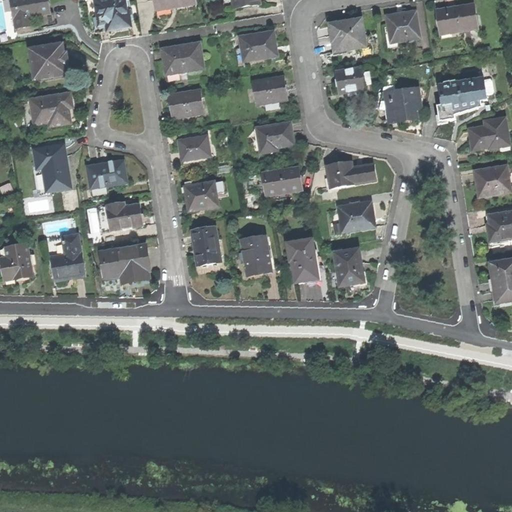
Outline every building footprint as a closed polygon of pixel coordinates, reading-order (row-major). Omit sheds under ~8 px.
[(11,0),(16,28),(27,27),(25,17),(45,14),(50,13),(48,0),(11,0)] [(95,0),(98,19),(106,18),(107,24),(108,31),(120,29),(131,27),(127,0),(95,0)] [(171,8),(195,5),(194,0),(153,0),(155,11),(171,8)] [(458,33),(477,30),(473,5),(455,8),(436,11),(439,33),(457,30),(458,33)] [(390,43),(419,38),(415,11),(399,14),(386,16),(390,43)] [(99,26),(107,24),(106,18),(98,19),(99,26)] [(335,52),(365,47),(361,20),(329,25),(332,42),(333,42),(335,52)] [(240,37),(240,40),(241,47),(243,46),(245,61),(264,58),(276,56),(275,45),(273,32),(265,33),(250,35),(240,37)] [(264,61),(264,58),(245,61),(243,46),(241,47),(240,40),(238,41),(238,44),(235,45),(238,65),(264,61)] [(34,79),(67,74),(66,65),(68,64),(67,60),(67,54),(64,54),(63,44),(30,49),(34,79)] [(166,75),(203,70),(199,45),(163,50),(165,62),(166,75)] [(339,93),(365,89),(361,68),(335,72),(337,83),(339,93)] [(257,104),(287,99),(285,89),(283,77),(253,81),(257,104)] [(437,105),(440,122),(444,121),(455,119),(453,110),(478,107),(477,101),(486,100),(483,79),(439,85),(442,105),(437,105)] [(389,93),(395,92),(394,86),(383,87),(380,107),(387,108),(392,107),(389,93)] [(417,89),(395,92),(389,93),(392,107),(387,108),(388,120),(398,118),(399,122),(406,121),(417,119),(415,110),(420,109),(417,89)] [(199,91),(179,94),(179,98),(170,99),(171,107),(173,118),(203,113),(199,91)] [(68,107),(72,107),(70,94),(51,97),(41,99),(30,100),(34,124),(47,122),(51,122),(51,120),(57,119),(58,121),(70,119),(68,107)] [(73,113),(72,107),(68,107),(70,119),(58,121),(57,119),(51,120),(51,122),(47,122),(48,130),(62,127),(62,126),(75,124),(73,113)] [(497,144),(508,142),(504,119),(483,122),(484,128),(468,131),(470,142),(471,151),(484,149),(483,147),(487,147),(487,149),(498,148),(497,144)] [(257,132),(259,141),(261,153),(272,151),(271,146),(277,145),(277,147),(294,144),(292,133),(290,121),(265,126),(266,130),(257,132)] [(253,128),(255,141),(259,141),(257,132),(266,130),(265,126),(253,128)] [(207,136),(178,140),(180,151),(181,161),(210,156),(207,136)] [(253,154),(261,153),(259,141),(255,141),(251,142),(253,154)] [(47,191),(71,187),(65,150),(64,144),(34,149),(37,168),(43,168),(47,191)] [(92,188),(128,183),(125,170),(124,161),(108,163),(108,165),(89,168),(92,188)] [(352,161),(327,165),(330,188),(376,181),(375,173),(374,164),(353,167),(352,161)] [(285,191),(301,188),(298,172),(297,166),(263,171),(265,183),(266,193),(285,191)] [(478,199),(510,194),(506,168),(474,173),(476,189),(478,199)] [(200,209),(218,206),(214,182),(184,187),(186,200),(188,212),(200,210),(200,209)] [(286,197),(285,191),(266,193),(265,183),(257,184),(260,201),(286,197)] [(367,200),(356,201),(356,205),(345,206),(349,231),(381,226),(380,215),(377,201),(368,202),(367,200)] [(107,205),(108,208),(111,230),(143,225),(141,216),(139,204),(119,207),(119,203),(107,205)] [(111,230),(108,208),(97,209),(100,232),(111,230)] [(485,244),(511,240),(511,212),(484,217),(485,225),(482,226),(484,235),(485,244)] [(198,267),(221,263),(215,228),(192,232),(195,252),(198,267)] [(66,255),(81,253),(78,235),(63,237),(66,255)] [(259,273),(272,271),(266,235),(241,240),(247,275),(259,273)] [(306,281),(319,279),(312,239),(288,243),(295,283),(306,281)] [(8,259),(2,260),(5,280),(17,278),(20,277),(20,279),(31,277),(26,245),(6,248),(8,259)] [(127,282),(148,279),(147,271),(149,271),(145,246),(101,252),(105,278),(118,276),(126,275),(127,282)] [(340,287),(364,283),(361,266),(359,250),(334,254),(340,287)] [(84,276),(81,253),(66,255),(52,257),(56,280),(67,279),(84,276)] [(511,260),(487,265),(490,286),(493,303),(511,299),(511,260)]
